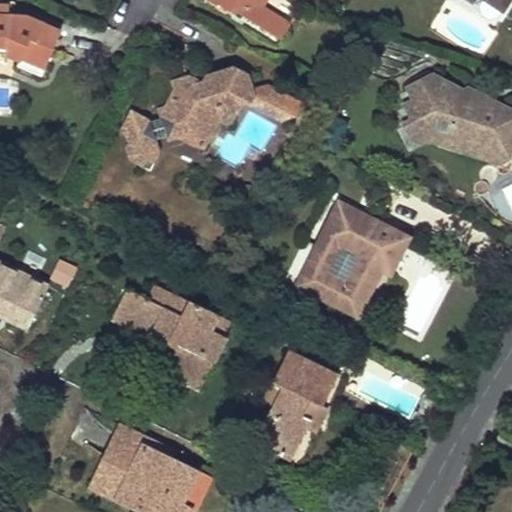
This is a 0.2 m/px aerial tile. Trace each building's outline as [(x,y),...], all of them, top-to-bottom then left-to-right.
[(505,6),(494,0),(482,0),(483,0),(501,12),(505,6)] [(8,9),(0,8),(0,18),(8,19),(8,9)] [(0,48),(5,49),(5,58),(19,62),(18,67),(40,78),(60,35),(39,26),(25,20),(8,19),(0,18),(0,48)] [(164,111),(156,114),(158,122),(164,139),(165,143),(176,140),(199,132),(209,136),(216,122),(223,126),(228,124),(237,106),(246,103),(261,110),(268,98),(263,86),(251,90),(245,76),(231,69),(206,77),(203,83),(197,85),(198,88),(191,90),(188,82),(182,84),(175,85),(174,92),(170,100),(166,101),(167,105),(164,111)] [(198,88),(197,85),(195,80),(188,82),(191,90),(198,88)] [(434,135),(434,134),(455,142),(466,134),(478,138),(481,146),(488,148),(511,137),(511,133),(511,111),(496,106),(495,108),(485,104),(487,100),(465,91),(462,94),(429,80),(406,90),(411,103),(400,108),(407,123),(398,127),(404,140),(415,140),(425,132),(434,135)] [(278,93),(263,86),(268,98),(261,110),(282,121),(296,113),(273,102),(278,93)] [(278,93),(273,102),(296,113),(301,104),(278,93)] [(147,125),(130,113),(117,130),(123,135),(124,142),(120,147),(123,157),(134,166),(134,167),(139,172),(144,165),(142,164),(151,153),(152,143),(147,125)] [(147,125),(152,143),(164,139),(158,122),(147,125)] [(176,140),(201,153),(209,136),(199,132),(176,140)] [(466,134),(455,142),(494,155),(507,149),(511,137),(488,148),(481,146),(478,138),(466,134)] [(339,205),(297,289),(339,311),(345,301),(363,311),(376,286),(383,273),(401,236),(376,224),(370,236),(353,228),(360,215),(339,205)] [(376,224),(360,215),(353,228),(370,236),(376,224)] [(0,239),(4,232),(0,230),(0,317),(27,331),(48,288),(0,264),(0,239)] [(392,277),(411,241),(401,236),(383,273),(392,277)] [(244,278),(225,269),(218,281),(238,291),(244,278)] [(161,289),(155,286),(147,302),(153,305),(161,289)] [(217,317),(161,289),(153,305),(147,302),(125,292),(112,321),(134,332),(137,326),(175,345),(172,350),(182,355),(173,373),(201,387),(225,339),(220,336),(210,331),(217,317)] [(345,301),(339,311),(358,321),(363,311),(345,301)] [(227,322),(217,317),(210,331),(220,336),(227,322)] [(175,345),(137,326),(134,332),(172,350),(175,345)] [(173,373),(182,355),(172,350),(161,373),(199,392),(201,387),(173,373)] [(337,377),(288,353),(272,384),(282,389),(273,406),(258,434),(275,443),(271,452),(291,461),(307,429),(311,420),(303,416),(310,402),(321,408),(337,377)] [(282,389),(272,384),(263,401),(273,406),(282,389)] [(321,408),(310,402),(303,416),(311,420),(307,429),(317,434),(323,422),(328,412),(321,408)] [(127,430),(120,426),(103,461),(91,488),(104,494),(121,462),(113,459),(124,436),(127,430)] [(172,452),(127,430),(124,436),(168,457),(172,452)] [(168,457),(124,436),(113,459),(121,462),(104,494),(141,511),(188,511),(191,508),(183,504),(199,472),(168,457)] [(211,478),(199,472),(183,504),(191,508),(195,510),(211,478)]
